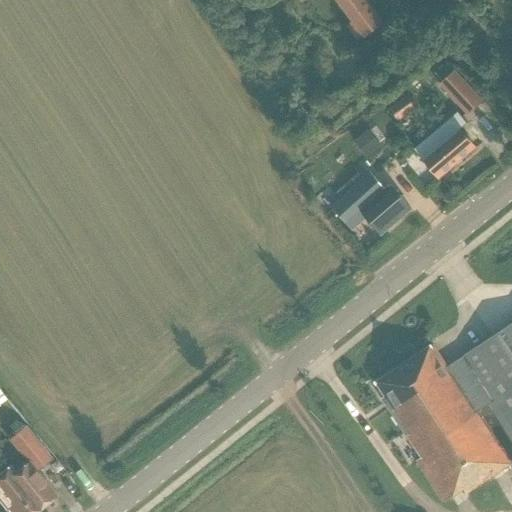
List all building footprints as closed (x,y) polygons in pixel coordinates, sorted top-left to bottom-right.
[(364,0),(336,0),(365,37),(382,23),(364,0)] [(434,11),(443,25),(450,20),(440,6),(434,11)] [(458,74),(443,87),(469,117),(484,104),(458,74)] [(399,122),(419,107),(410,95),(390,110),(399,122)] [(424,160),(423,161),(439,180),(476,149),(460,131),(468,124),(459,113),(415,150),(424,160)] [(354,143),(367,160),(381,148),(368,132),(354,143)] [(412,175),(424,164),(415,153),(402,165),(412,175)] [(334,210),(352,231),(367,218),(382,235),(412,210),(396,192),(395,194),(388,186),(385,189),(370,173),(338,203),(340,205),(334,210)] [(511,437),(511,324),(460,359),(461,360),(448,368),(433,346),(376,383),(386,398),(383,400),(421,458),(416,462),(444,503),(464,490),(467,494),(511,465),(477,414),(491,405),(511,437)] [(38,511),(39,511),(39,510),(56,497),(36,472),(51,460),(25,427),(9,440),(28,463),(17,472),(24,481),(18,485),(39,510),(38,511)] [(39,510),(18,485),(24,481),(17,472),(15,474),(10,467),(0,475),(0,502),(6,510),(9,509),(11,511),(36,511),(38,511),(39,510)]
